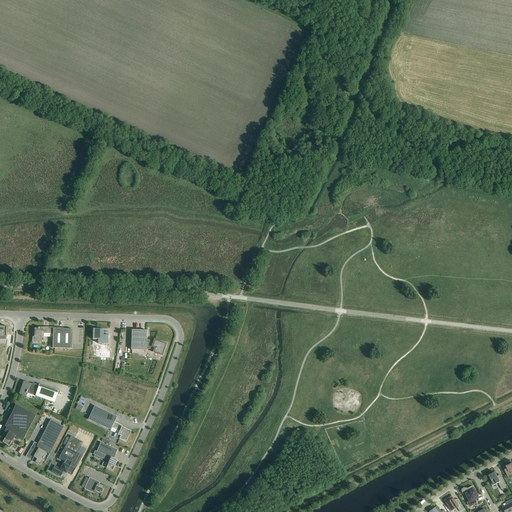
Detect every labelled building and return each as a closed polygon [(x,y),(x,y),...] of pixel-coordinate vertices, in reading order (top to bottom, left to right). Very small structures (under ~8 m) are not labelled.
[(38,328),(38,329),(35,329),(35,333),(34,333),(33,333),(32,342),(33,342),(42,342),(42,338),(43,338),(43,333),(53,334),(53,348),(72,349),(82,349),(82,328),(72,328),(72,330),(63,329),(63,328),(39,327),(38,328)] [(98,344),(108,344),(108,335),(103,335),(103,329),(93,329),(93,340),(98,340),(98,344)] [(152,350),(151,351),(162,355),(165,344),(155,340),(154,342),(146,339),(147,331),(132,330),(131,350),(146,351),(146,349),(152,350)] [(24,382),(20,395),(26,397),(27,393),(32,394),(33,392),(36,393),(35,396),(54,403),(57,395),(59,391),(39,384),(38,387),(24,382)] [(8,434),(5,438),(2,435),(0,437),(0,440),(10,447),(12,443),(11,442),(15,437),(23,441),(36,415),(16,404),(14,409),(11,414),(12,414),(9,418),(7,422),(5,426),(7,427),(4,432),(8,434)] [(88,420),(111,430),(112,428),(119,432),(116,438),(126,443),(131,431),(122,427),(122,426),(115,422),(117,417),(94,406),(88,420)] [(50,455),(64,427),(50,420),(38,444),(34,442),(26,457),(32,460),(32,459),(35,461),(34,462),(38,464),(38,463),(40,464),(42,462),(43,462),(44,460),(43,460),(47,453),(50,455)] [(52,471),(51,472),(61,477),(64,472),(66,473),(67,472),(72,475),(83,456),(77,453),(80,448),(83,443),(71,436),(70,439),(67,437),(63,444),(66,445),(59,459),(65,462),(61,469),(55,466),(53,468),(52,471)] [(114,459),(118,450),(101,442),(94,457),(109,463),(106,468),(113,471),(117,460),(114,459)] [(491,481),(490,482),(492,486),(493,485),(494,485),(498,483),(501,490),(506,487),(501,477),(498,479),(495,473),(489,476),(491,481)] [(95,492),(101,495),(105,487),(99,484),(100,483),(89,478),(84,489),(94,494),(95,492)] [(469,499),(468,503),(469,506),(471,506),(475,504),(476,502),(474,500),(477,498),(477,497),(473,488),(471,487),(468,489),(465,488),(464,489),(464,488),(463,488),(463,489),(462,489),(462,491),(463,494),(467,495),(469,499)] [(454,500),(451,496),(445,501),(452,511),(457,508),(459,511),(460,511),(464,510),(458,499),(455,501),(454,500)] [(503,508),(504,511),(510,511),(511,511),(511,499),(509,501),(511,504),(503,508)]
